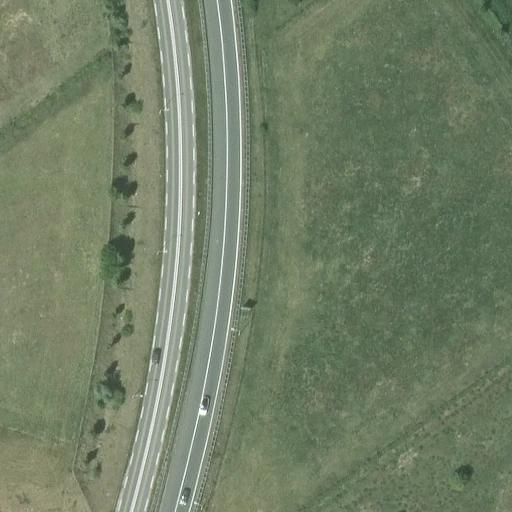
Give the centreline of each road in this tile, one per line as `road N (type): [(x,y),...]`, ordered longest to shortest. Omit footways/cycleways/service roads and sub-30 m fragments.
road 1 (motorway): [(223,0),(234,151),(230,233),(213,372),(181,511)]
road 2 (tertiary): [(130,511),(164,353),(177,241),(167,0)]
